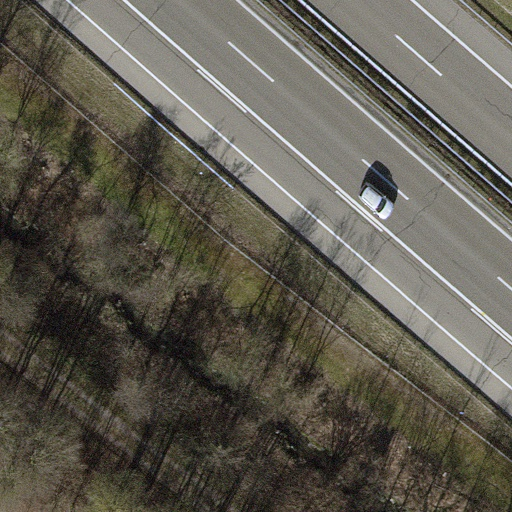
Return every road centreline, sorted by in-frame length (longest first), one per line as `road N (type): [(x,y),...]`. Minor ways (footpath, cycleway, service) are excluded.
road 1 (motorway): [(174,0),(511,292)]
road 2 (track): [(0,338),(229,511)]
road 3 (motorway): [(511,131),(361,0)]
